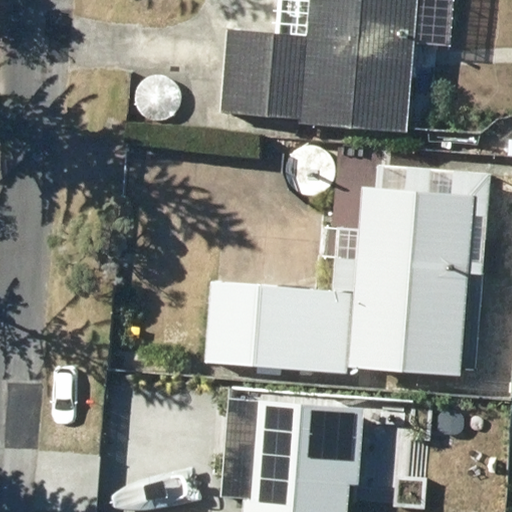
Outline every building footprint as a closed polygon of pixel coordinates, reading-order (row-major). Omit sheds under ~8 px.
[(220,106),(406,125),(407,120),(417,121),(423,63),(412,62),(414,35),(448,38),(451,0),(308,0),(306,28),(228,20),(220,106)] [(511,132),(503,132),(501,148),(511,149),(511,132)] [(333,249),(331,280),(353,282),(348,356),(459,363),(466,251),(478,251),(481,207),(485,207),(488,162),(370,155),(369,181),(361,180),(359,216),(335,214),(334,239),(355,240),(354,251),(333,249)] [(207,272),(202,354),(256,357),(255,369),(277,370),(277,361),(347,366),(348,356),(353,282),(331,280),(207,272)] [(218,494),(241,496),(239,511),(346,511),(350,473),(355,474),(361,393),(229,384),(225,452),(244,453),(243,470),(220,469),(218,494)]
